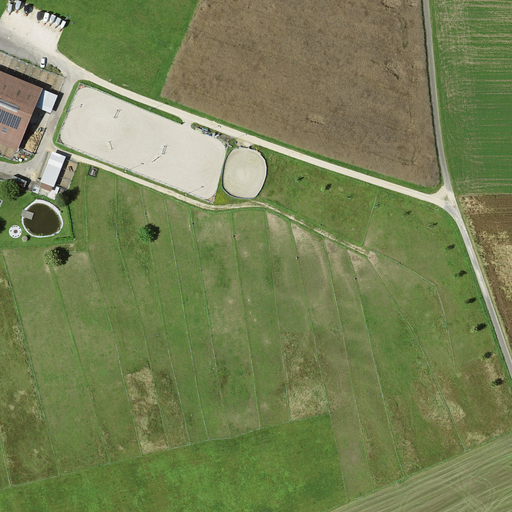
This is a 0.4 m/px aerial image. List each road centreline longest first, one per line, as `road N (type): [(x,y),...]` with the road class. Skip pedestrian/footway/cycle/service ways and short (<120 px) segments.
road 1 (track): [(452,202),(158,105),(0,30)]
road 2 (track): [(425,0),(452,202)]
road 3 (track): [(452,202),(511,369)]
